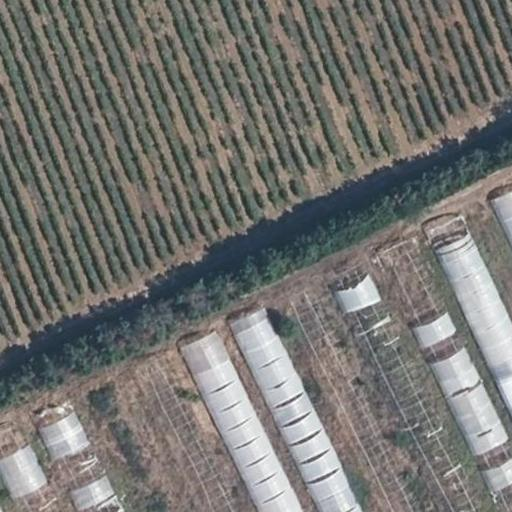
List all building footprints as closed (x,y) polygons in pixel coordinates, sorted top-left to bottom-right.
[(511,184),(492,193),(511,236),(511,184)] [(511,311),(480,222),(444,235),(511,423),(511,311)] [(371,272),(335,282),(344,313),(379,304),(371,272)] [(361,511),(268,297),(231,312),(318,511),(361,511)] [(411,322),(419,341),(454,326),(446,307),(411,322)] [(303,511),(218,320),(182,335),(261,511),(303,511)] [(470,449),(505,434),(465,341),(429,357),(470,449)] [(178,511),(125,370),(90,383),(138,511),(178,511)] [(50,453),(84,440),(65,387),(47,393),(56,416),(38,422),(50,453)] [(0,464),(18,511),(57,511),(20,416),(0,424),(0,464)] [(61,465),(82,511),(121,511),(94,451),(61,465)] [(511,451),(481,463),(496,503),(511,497),(511,451)] [(11,511),(0,485),(0,511),(11,511)] [(448,511),(467,511),(481,505),(475,494),(447,509),(448,511)]
